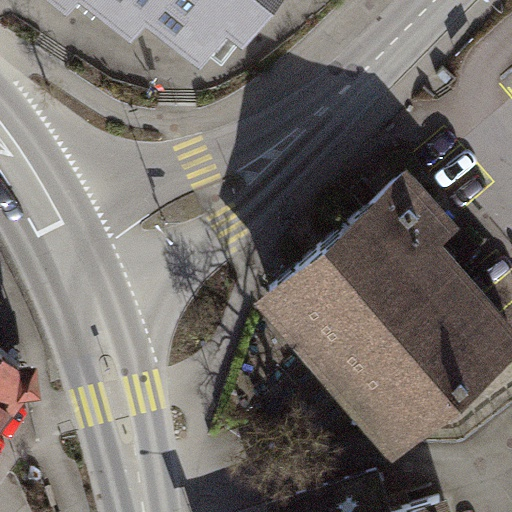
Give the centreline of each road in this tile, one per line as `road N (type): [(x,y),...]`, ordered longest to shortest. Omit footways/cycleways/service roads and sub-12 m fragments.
road 1 (tertiary): [(432,0),(324,115),(215,195),(74,266)]
road 2 (secondary): [(74,266),(119,400),(142,511)]
road 3 (secondary): [(0,134),(74,266)]
